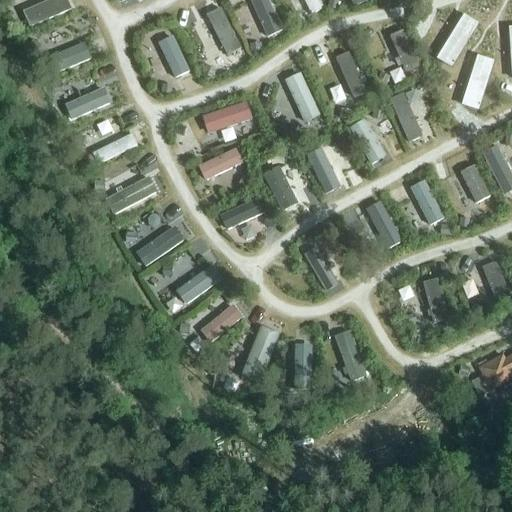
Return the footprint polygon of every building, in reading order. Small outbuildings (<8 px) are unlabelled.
[(30,30),(72,12),(66,0),(56,0),(23,14),(30,30)] [(267,0),(248,0),(265,37),(281,30),(267,0)] [(322,12),(316,0),(302,0),(311,17),(322,12)] [(368,4),(366,0),(350,0),(353,9),(368,4)] [(221,10),(207,17),(227,58),(241,51),(221,10)] [(434,62),(450,71),(477,29),(461,19),(434,62)] [(390,39),(406,75),(420,69),(403,33),(390,39)] [(158,45),(175,81),(190,74),(173,38),(158,45)] [(54,77),(91,61),(85,45),(47,61),(54,77)] [(366,95),(349,55),(336,61),(354,101),(366,95)] [(460,113),(479,119),(495,67),(476,61),(460,113)] [(321,118),(301,76),(286,83),(305,125),(321,118)] [(330,82),(341,109),(353,104),(342,77),(330,82)] [(111,111),(104,94),(66,109),(72,126),(111,111)] [(391,103),(409,145),(423,139),(404,97),(391,103)] [(247,104),(203,119),(209,137),(253,122),(247,104)] [(99,151),(139,132),(133,120),(93,139),(99,151)] [(386,158),(365,123),(351,132),(372,167),(386,158)] [(206,183),(243,166),(236,152),(200,170),(206,183)] [(506,199),(511,196),(511,177),(500,154),(487,161),(506,199)] [(320,159),(310,164),(323,191),(333,186),(320,159)] [(279,169),(263,177),(282,214),(298,206),(279,169)] [(493,206),(474,169),(460,176),(480,213),(493,206)] [(150,179),(106,202),(113,217),(158,194),(150,179)] [(431,228),(445,221),(425,183),(411,191),(413,195),(428,223),(431,228)] [(227,233),(265,216),(258,201),(220,218),(227,233)] [(385,214),(374,219),(390,250),(401,244),(385,214)] [(176,226),(135,254),(146,269),(187,241),(176,226)] [(316,251),(304,258),(326,294),(338,287),(316,251)] [(511,299),(497,264),(483,270),(497,305),(511,299)] [(186,308),(222,282),(212,268),(176,294),(186,308)] [(438,281),(423,285),(433,327),(449,323),(438,281)] [(208,344),(241,317),(233,308),(200,335),(208,344)] [(189,327),(180,326),(179,335),(188,336),(189,327)] [(280,336),(262,329),(241,381),(260,388),(280,336)] [(368,380),(352,334),(336,339),(352,385),(368,380)] [(310,375),(311,348),(297,348),(296,375),(296,392),(309,393),(310,375)] [(511,356),(503,361),(501,357),(489,363),(487,359),(479,363),(484,374),(477,378),(484,393),(498,387),(502,396),(511,390),(511,379),(511,380),(511,379),(511,356)]
